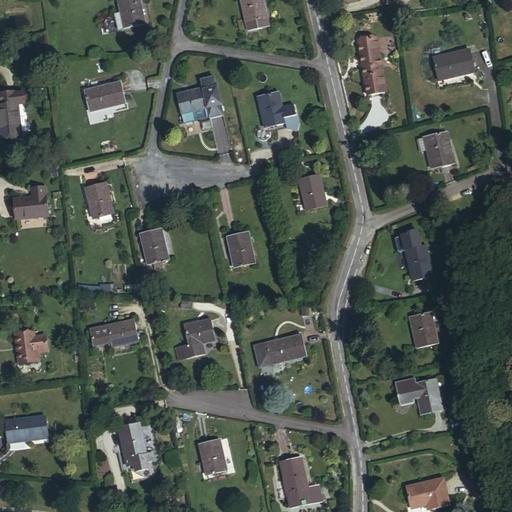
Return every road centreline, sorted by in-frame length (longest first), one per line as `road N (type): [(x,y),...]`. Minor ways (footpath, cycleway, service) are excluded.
road 1 (residential): [(352,428),(334,330),(361,224)]
road 2 (residential): [(361,224),(324,65)]
road 3 (residential): [(361,224),(511,166)]
road 4 (residential): [(324,65),(171,41)]
road 5 (residential): [(352,428),(204,402)]
road 6 (residential): [(171,41),(144,178)]
